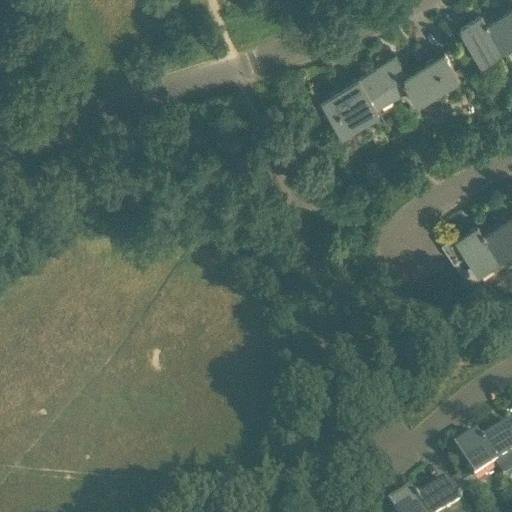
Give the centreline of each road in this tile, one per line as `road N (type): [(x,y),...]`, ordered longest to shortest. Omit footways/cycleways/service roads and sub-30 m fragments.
road 1 (residential): [(0,160),(120,104),(309,43),(410,0)]
road 2 (residential): [(429,277),(409,225),(430,201),(511,163)]
road 3 (residential): [(387,467),(511,370)]
